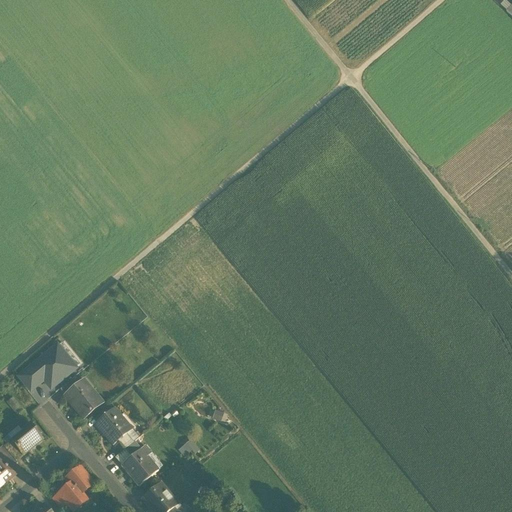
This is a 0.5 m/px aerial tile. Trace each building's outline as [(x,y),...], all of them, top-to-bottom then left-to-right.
[(62,344),(57,347),(76,370),(80,366),(62,344)] [(76,370),(57,347),(20,378),(31,392),(44,381),(51,390),(76,370)] [(76,411),(84,420),(97,409),(88,398),(94,393),(84,381),(74,389),(65,397),(71,404),(71,403),(77,410),(76,411)] [(60,391),(65,397),(74,389),(69,383),(60,391)] [(88,398),(97,409),(103,404),(94,393),(88,398)] [(8,402),(19,415),(23,411),(13,398),(8,402)] [(105,438),(113,447),(118,442),(127,435),(132,431),(132,430),(129,432),(118,419),(121,417),(115,410),(95,426),(96,426),(98,425),(107,436),(105,438)] [(215,411),(212,420),(221,423),(224,414),(215,411)] [(132,430),(121,417),(118,419),(129,432),(132,430)] [(31,425),(22,432),(18,427),(6,436),(11,441),(23,457),(43,440),(31,425)] [(96,426),(105,438),(107,436),(98,425),(96,426)] [(127,435),(134,443),(139,439),(132,431),(127,435)] [(118,442),(125,451),(134,443),(127,435),(118,442)] [(4,447),(7,452),(16,462),(23,457),(11,441),(4,447)] [(191,441),(179,451),(184,458),(191,453),(194,456),(200,451),(191,441)] [(134,443),(125,451),(131,459),(141,451),(140,450),(134,443)] [(141,451),(147,458),(152,454),(145,446),(140,450),(141,451)] [(121,467),(131,459),(125,451),(115,459),(121,467)] [(131,479),(139,488),(158,472),(147,458),(141,451),(131,459),(121,467),(122,467),(124,466),(133,477),(131,479)] [(17,464),(16,462),(7,452),(3,456),(13,468),(17,464)] [(147,458),(158,472),(163,468),(152,454),(147,458)] [(0,488),(18,474),(15,471),(12,471),(13,468),(3,456),(0,455),(0,488)] [(122,467),(131,479),(133,477),(124,466),(122,467)] [(68,507),(72,511),(75,511),(87,502),(82,496),(94,486),(80,469),(67,480),(72,485),(59,495),(69,507),(68,507)] [(152,508),(155,511),(170,511),(175,509),(164,495),(167,492),(161,485),(142,501),(150,510),(152,508)] [(167,492),(164,495),(175,509),(178,506),(167,492)] [(54,499),(64,511),(68,507),(69,507),(59,495),(54,499)]
